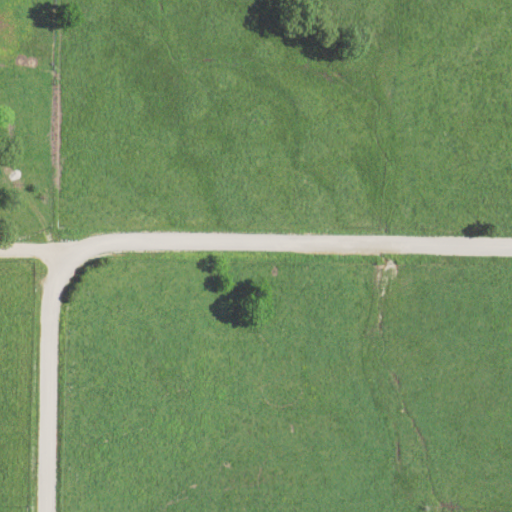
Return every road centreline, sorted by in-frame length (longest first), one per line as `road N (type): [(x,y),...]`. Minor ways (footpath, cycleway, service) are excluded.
road 1 (residential): [(50,253),(123,245),(511,251)]
road 2 (residential): [(40,511),(50,253)]
